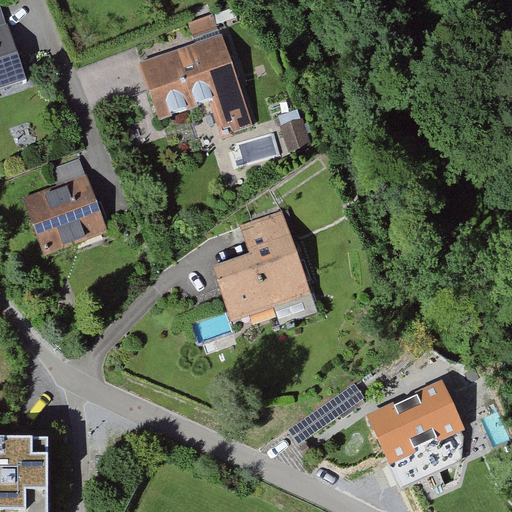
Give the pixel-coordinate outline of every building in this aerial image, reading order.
[(189,27),(193,42),(221,34),(216,19),(189,27)] [(7,31),(0,33),(0,95),(27,87),(26,83),(30,82),(21,57),(16,58),(7,31)] [(212,113),(222,144),(253,133),(222,42),(140,71),(161,131),(212,113)] [(41,273),(104,251),(101,242),(107,241),(98,217),(94,219),(78,175),(47,185),(53,202),(21,214),(41,273)] [(215,276),(234,331),(316,303),(286,219),(245,233),(255,263),(215,276)] [(49,302),(50,327),(78,326),(77,301),(49,302)] [(429,420),(374,445),(387,473),(442,448),(429,420)] [(0,448),(0,511),(50,511),(49,447),(0,448)]
